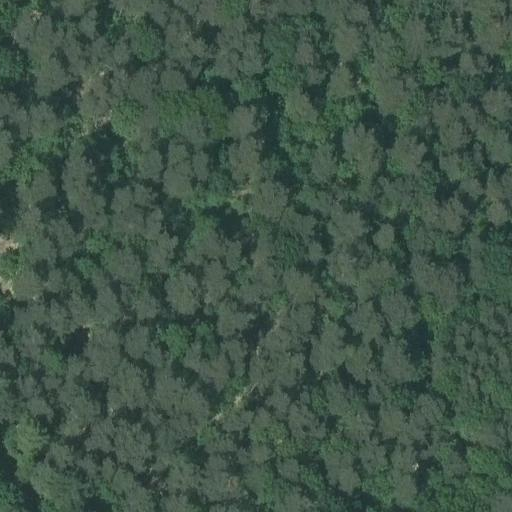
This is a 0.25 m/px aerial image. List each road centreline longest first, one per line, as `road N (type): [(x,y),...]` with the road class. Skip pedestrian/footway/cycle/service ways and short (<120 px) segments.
road 1 (track): [(277,0),(511,295)]
road 2 (track): [(468,482),(402,388),(498,304)]
